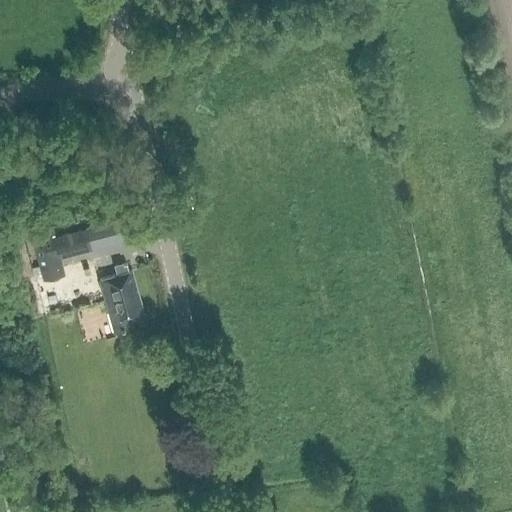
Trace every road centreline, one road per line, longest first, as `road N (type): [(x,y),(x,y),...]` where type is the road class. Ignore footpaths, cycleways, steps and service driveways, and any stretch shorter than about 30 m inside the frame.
road 1 (unclassified): [(227,511),(130,77)]
road 2 (unclassified): [(0,95),(130,77)]
